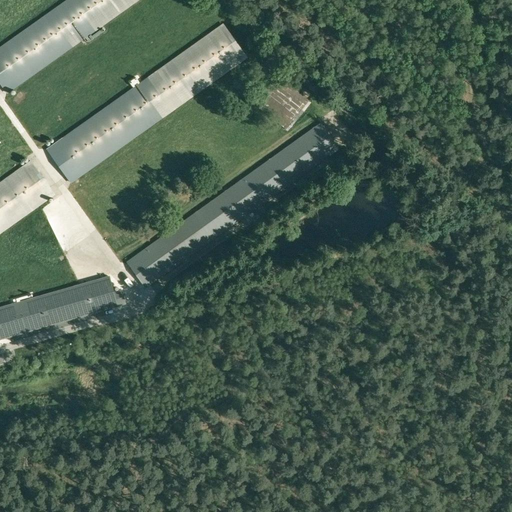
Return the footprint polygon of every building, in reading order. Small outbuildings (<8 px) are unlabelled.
[(63,0),(0,45),(0,83),(7,93),(138,0),(63,0)] [(204,88),(240,63),(248,57),(223,22),(187,47),(137,83),(88,118),(46,148),(71,183),(121,148),(204,88)] [(311,101),(272,71),(250,100),(287,130),(311,101)] [(319,121),(126,261),(145,287),(338,149),(319,121)] [(55,193),(31,159),(0,181),(0,233),(7,228),(55,193)] [(0,309),(0,341),(126,307),(122,292),(114,294),(110,279),(11,307),(0,309)]
